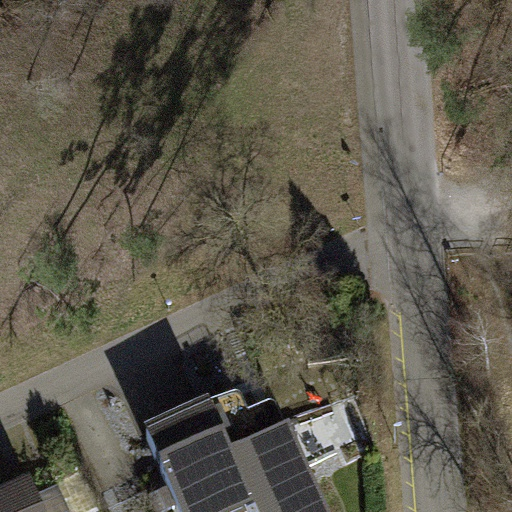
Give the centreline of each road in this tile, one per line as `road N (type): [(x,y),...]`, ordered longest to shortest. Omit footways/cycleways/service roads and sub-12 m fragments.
road 1 (residential): [(414,235),(0,419)]
road 2 (residential): [(439,511),(414,235)]
road 3 (residential): [(414,235),(398,0)]
